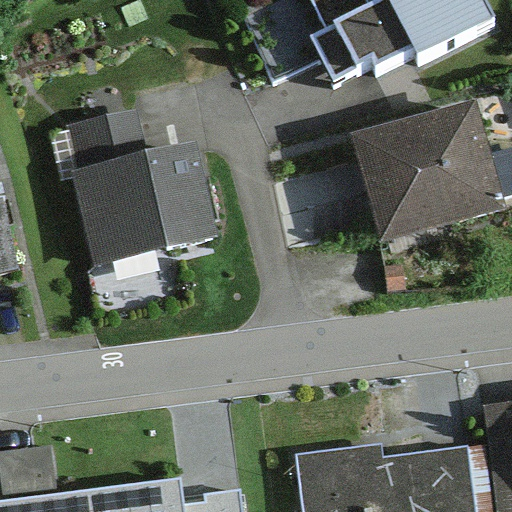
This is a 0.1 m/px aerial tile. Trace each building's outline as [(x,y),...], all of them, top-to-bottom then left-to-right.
[(477,0),(405,0),(323,39),(351,97),(492,31),(477,0)] [(138,112),(74,125),(103,273),(220,250),(202,160),(150,170),(138,112)] [(481,125),(368,154),(392,250),(506,221),(481,125)] [(0,173),(0,285),(23,280),(0,173)] [(391,452),(309,466),(316,511),(485,511),(476,460),(395,474),(391,452)] [(189,511),(187,496),(68,511),(247,511),(247,510),(233,511),(189,511)]
